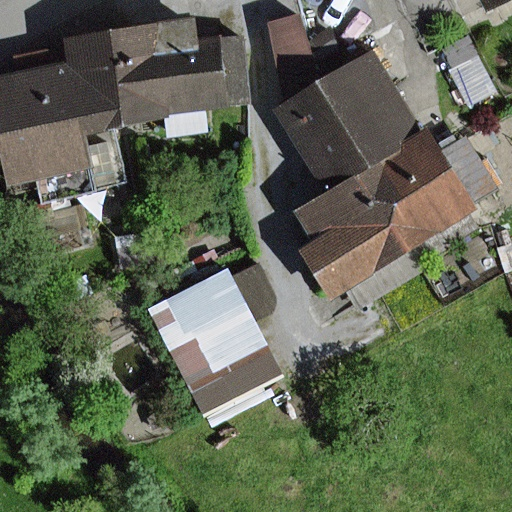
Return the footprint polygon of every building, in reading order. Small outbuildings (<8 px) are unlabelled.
[(511,0),(479,0),(486,13),(511,0)] [(301,16),(270,24),(286,103),(321,86),(301,16)] [(192,18),(119,29),(137,126),(171,117),(171,114),(250,105),(243,38),(195,44),(192,18)] [(66,46),(85,135),(137,126),(119,29),(65,39),(66,46)] [(16,74),(0,76),(0,153),(7,188),(92,171),(85,135),(66,46),(13,58),(16,74)] [(373,55),(321,86),(413,242),(472,207),(471,204),(496,190),(465,136),(439,151),(426,129),(419,134),(373,55)] [(311,245),(300,253),(329,299),(413,242),(321,86),(286,103),(274,110),(325,191),(293,213),(311,245)] [(227,269),(148,309),(202,415),(281,375),(227,269)]
